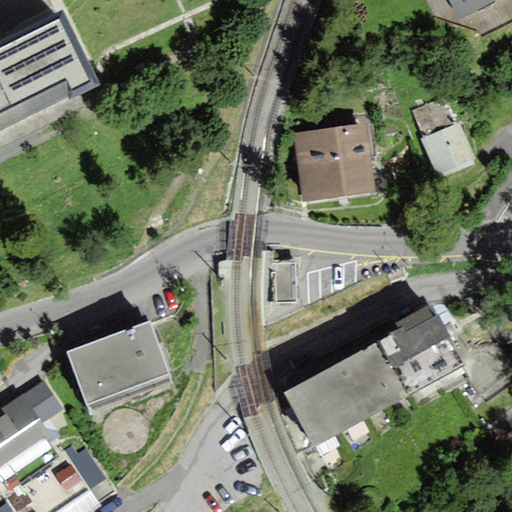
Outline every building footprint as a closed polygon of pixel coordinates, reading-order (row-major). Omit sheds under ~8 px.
[(453,0),(460,14),(488,0),(453,0)] [(0,49),(0,128),(93,83),(61,19),(0,49)] [(425,138),(440,176),(468,164),(474,162),(459,124),(425,138)] [(302,154),(307,200),(373,192),(365,125),(299,133),(302,154)] [(271,298),(295,299),(297,262),(273,261),(271,298)] [(463,363),(446,334),(441,326),(430,306),(397,326),(399,330),(311,380),(290,392),(321,445),(463,363)] [(68,348),(94,416),(176,384),(151,317),(68,348)] [(471,352),(453,320),(441,326),(446,334),(463,363),(483,398),(511,381),(511,371),(509,366),(493,339),(471,352)] [(0,464),(68,418),(44,383),(0,412),(0,464)] [(5,494),(17,511),(54,511),(89,489),(65,454),(5,494)] [(89,458),(79,470),(94,481),(103,469),(89,458)] [(87,511),(99,504),(89,489),(54,511),(87,511)]
